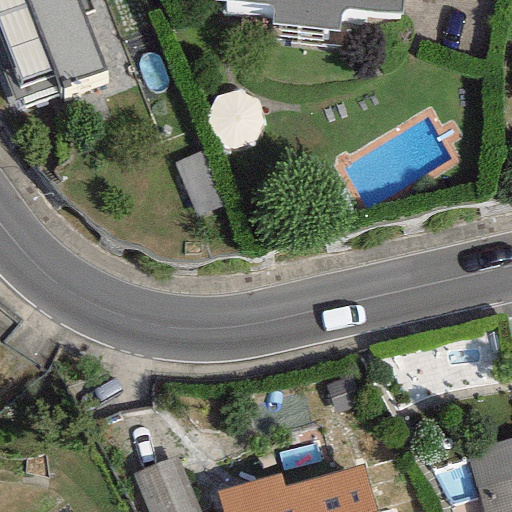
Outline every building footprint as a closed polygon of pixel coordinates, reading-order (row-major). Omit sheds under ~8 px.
[(0,0),(0,104),(11,132),(45,119),(51,134),(111,111),(70,3),(59,8),(56,0),(0,0)] [(256,67),(253,96),(335,105),(338,74),(390,80),(399,0),(203,0),(197,60),(256,67)] [(511,511),(511,442),(452,456),(466,511),(511,511)] [(182,511),(166,475),(125,492),(133,511),(182,511)] [(360,511),(350,477),(231,511),(360,511)]
